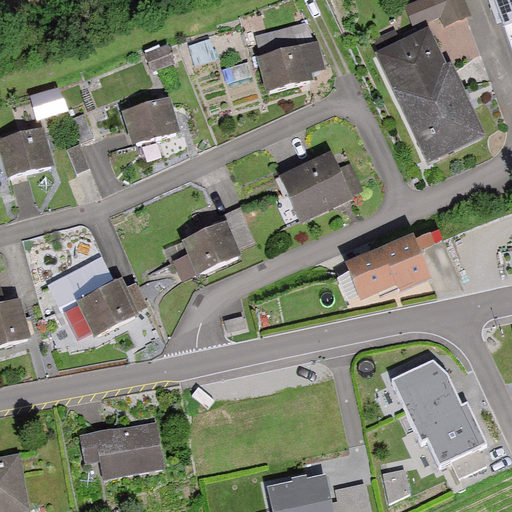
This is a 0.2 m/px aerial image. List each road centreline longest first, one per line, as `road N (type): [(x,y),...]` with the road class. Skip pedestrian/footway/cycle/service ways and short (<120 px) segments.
road 1 (residential): [(397,211),(353,95),(87,214),(0,236)]
road 2 (residential): [(463,305),(183,370)]
road 3 (residential): [(397,211),(207,301),(183,370)]
road 4 (residential): [(183,370),(0,403)]
road 5 (residential): [(463,305),(511,422)]
